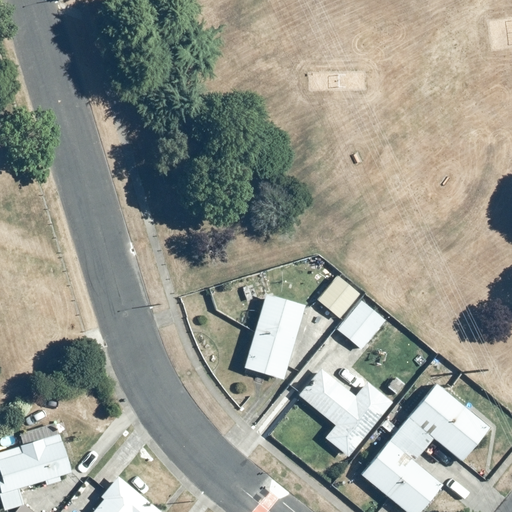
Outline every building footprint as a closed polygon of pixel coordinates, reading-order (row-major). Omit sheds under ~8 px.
[(358,293),(336,275),(315,300),(337,318),(358,293)] [(304,305),(265,294),(244,369),(282,380),(304,305)] [(384,320),(359,300),(335,329),(360,350),(384,320)] [(354,396),(317,366),(295,393),(335,426),(325,438),(347,456),(390,403),(365,382),(354,396)] [(488,429),(434,384),(359,474),(405,511),(418,511),(441,486),(412,462),(432,438),(460,461),(488,429)] [(18,490),(42,482),(44,488),(62,483),(60,477),(71,473),(58,432),(0,450),(0,496),(4,510),(22,504),(18,490)] [(158,511),(117,479),(89,511),(158,511)]
